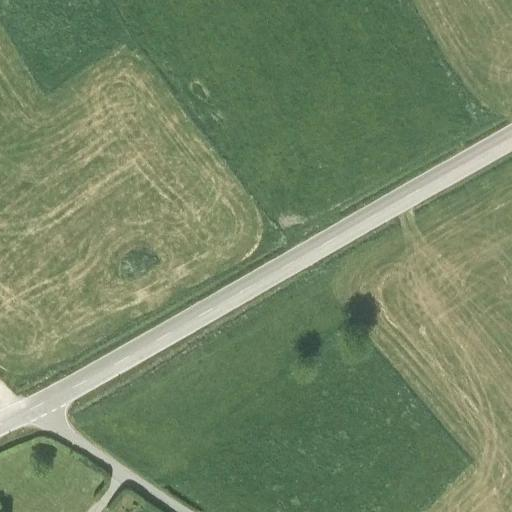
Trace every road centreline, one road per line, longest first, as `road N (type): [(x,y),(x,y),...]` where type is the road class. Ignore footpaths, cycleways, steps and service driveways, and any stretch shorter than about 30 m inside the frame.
road 1 (tertiary): [(511,136),(24,412)]
road 2 (unclassified): [(179,511),(24,412)]
